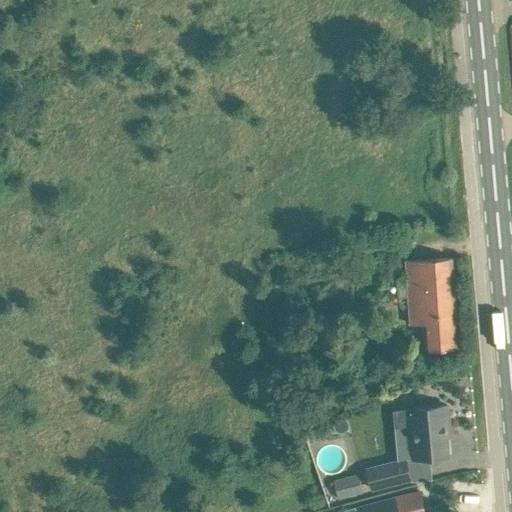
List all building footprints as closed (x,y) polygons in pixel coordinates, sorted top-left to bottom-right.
[(458,347),(452,257),(406,260),(409,324),(424,323),(426,349),(458,347)] [(395,427),(410,425),(411,438),(413,458),(449,455),(446,424),(449,424),(448,404),(428,406),(409,408),(409,409),(393,410),(395,427)] [(372,488),(392,483),(411,478),(406,458),(367,469),(372,488)] [(339,499),(363,492),(358,473),(334,479),(339,499)] [(359,511),(424,511),(420,491),(401,495),(357,507),(359,511)]
